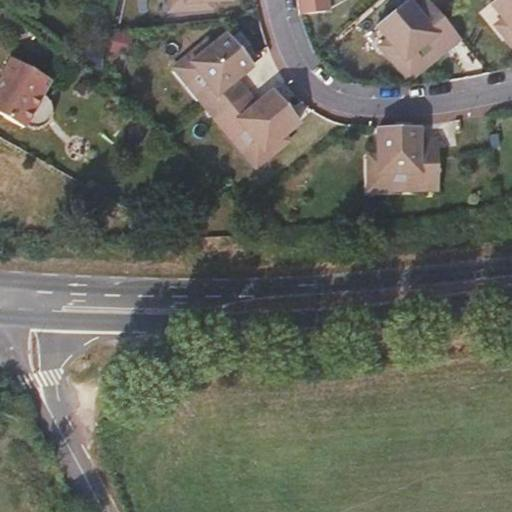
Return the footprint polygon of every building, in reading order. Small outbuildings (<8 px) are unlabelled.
[(159,0),(160,21),(214,18),(214,6),(227,5),(226,0),(159,0)] [(297,0),(297,16),(328,17),(329,0),(297,0)] [(427,0),(417,0),(410,6),(404,2),(361,36),(403,90),(462,45),(427,0)] [(511,0),(496,0),(477,14),(511,60),(511,0)] [(173,73),(211,123),(242,98),(235,88),(259,69),(228,30),(173,73)] [(44,82),(11,60),(0,77),(0,119),(17,131),(44,82)] [(242,98),(211,123),(249,171),(304,128),(273,88),(249,107),(242,98)] [(417,194),(417,131),(368,130),(368,193),(417,194)]
